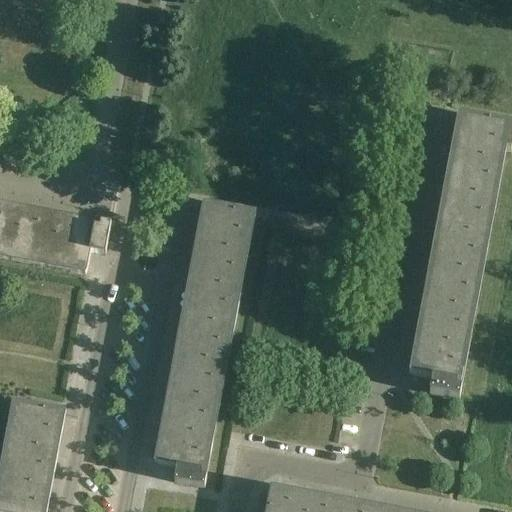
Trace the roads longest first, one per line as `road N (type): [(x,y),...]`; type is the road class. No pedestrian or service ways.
road 1 (residential): [(236,511),(250,474),(273,464),(356,479),(369,464),(434,104)]
road 2 (residential): [(71,511),(116,278)]
road 3 (residential): [(122,511),(167,280)]
road 4 (residential): [(126,0),(91,193)]
